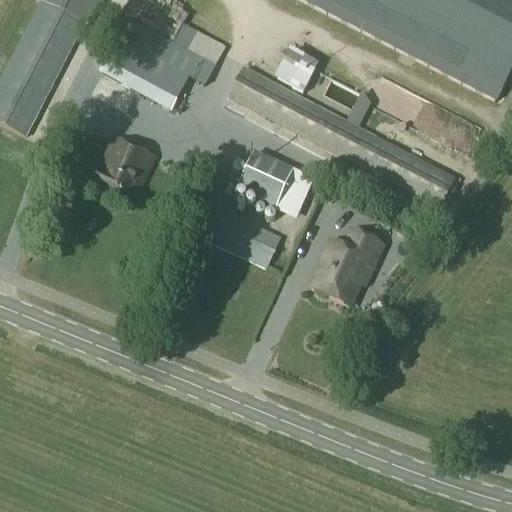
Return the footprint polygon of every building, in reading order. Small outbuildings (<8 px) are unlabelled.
[(37,4),(0,78),(0,128),(23,140),(77,32),(86,29),(100,0),(31,0),(31,1),(37,4)] [(511,0),(292,0),(494,105),(511,71),(511,0)] [(124,24),(112,45),(201,93),(213,72),(124,24)] [(171,116),(181,98),(105,58),(96,75),(171,116)] [(242,73),(226,104),(439,214),(455,184),(242,73)] [(299,96),(313,103),(323,83),(309,76),(299,96)] [(97,158),(82,188),(129,211),(152,164),(110,143),(102,161),(97,158)] [(245,176),(235,198),(274,216),(289,183),(252,166),(247,177),(245,176)] [(179,198),(165,229),(266,274),(281,244),(179,198)] [(283,236),(293,217),(283,212),(273,231),(283,236)] [(328,249),(309,294),(350,311),(359,290),(364,292),(381,252),(352,240),(345,256),(328,249)]
